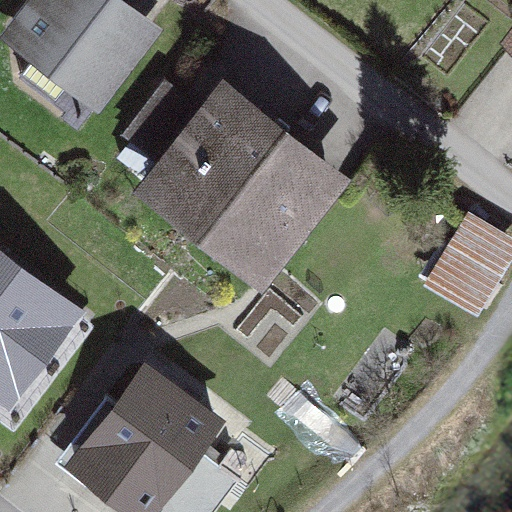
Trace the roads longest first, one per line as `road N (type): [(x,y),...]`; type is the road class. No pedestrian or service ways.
road 1 (residential): [(511,203),(252,0)]
road 2 (track): [(324,511),(403,442),(511,312)]
